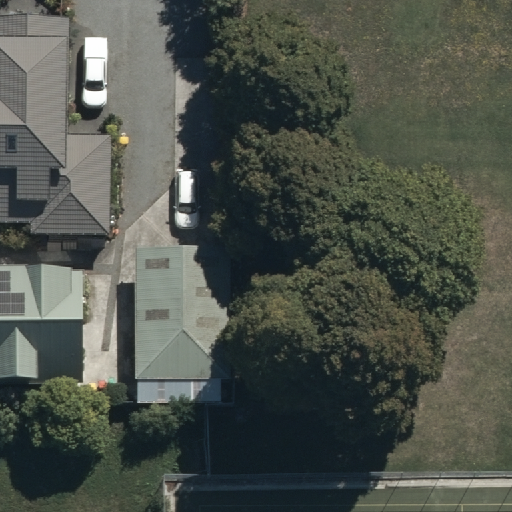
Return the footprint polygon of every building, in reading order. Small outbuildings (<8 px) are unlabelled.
[(0,236),(33,236),(33,250),(112,250),(112,150),(74,150),(74,30),(0,30),(0,236)] [(511,189),(480,189),(481,301),(511,300),(511,189)] [(219,252),(134,253),(136,389),(222,388),(219,252)] [(0,286),(0,411),(42,411),(41,396),(86,396),(84,285),(0,286)] [(511,366),(435,368),(437,473),(511,471),(511,366)]
